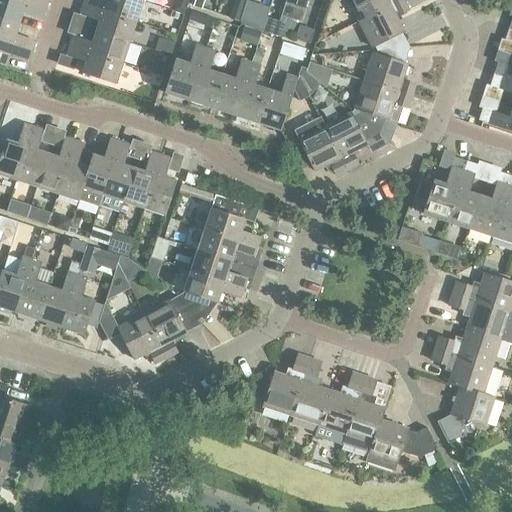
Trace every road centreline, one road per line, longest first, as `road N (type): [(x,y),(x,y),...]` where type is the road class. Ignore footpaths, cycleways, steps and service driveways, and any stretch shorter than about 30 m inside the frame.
road 1 (residential): [(316,202),(244,179),(194,140),(111,112),(0,93)]
road 2 (residential): [(277,319),(396,352),(426,277)]
road 3 (residential): [(135,401),(277,319)]
road 4 (residential): [(18,511),(67,363)]
road 5 (residential): [(316,202),(428,143),(440,121)]
road 6 (residential): [(440,121),(460,49),(446,0)]
road 7 (residential): [(277,319),(316,202)]
